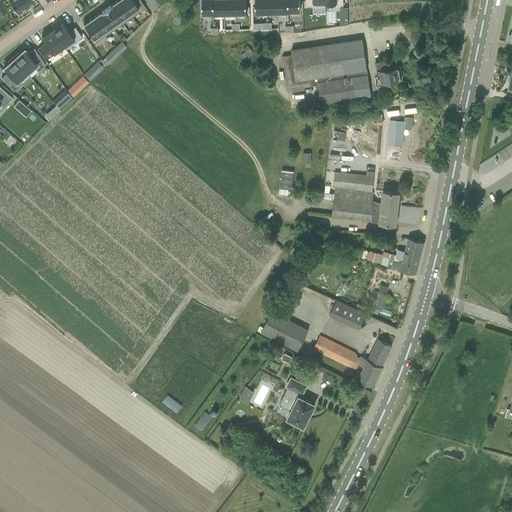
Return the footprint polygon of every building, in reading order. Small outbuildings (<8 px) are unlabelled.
[(7,0),(18,14),(19,14),(18,14),(36,1),(36,2),(37,1),(36,0),(7,0)] [(119,0),(118,0),(110,6),(123,23),(131,17),(119,0)] [(119,0),(131,17),(145,7),(140,0),(119,0)] [(215,12),(215,0),(203,0),(204,12),(215,12)] [(226,12),(226,0),(215,0),(215,12),(226,12)] [(226,0),(226,12),(237,12),(236,0),(226,0)] [(236,0),(237,12),(249,12),(248,0),(236,0)] [(269,11),(269,0),(257,0),(258,12),(269,11)] [(269,0),(269,11),(280,11),(280,0),(269,0)] [(280,0),(280,11),(291,11),(290,0),(280,0)] [(290,0),(291,11),(292,11),(292,10),(303,10),(302,0),(290,0)] [(114,29),(123,23),(110,6),(101,12),(114,29)] [(340,7),(340,25),(348,24),(348,7),(340,7)] [(105,36),(114,29),(101,12),(93,18),(105,36)] [(95,42),(105,36),(93,18),(83,24),(87,29),(95,42)] [(63,22),(52,29),(66,49),(82,37),(75,27),(69,31),(63,22)] [(66,49),(52,29),(41,37),(45,43),(39,47),(47,58),(63,46),(65,49),(66,49)] [(322,104),(371,96),(363,39),(291,50),(292,55),(283,57),(288,89),(319,85),(322,104)] [(19,52),(13,57),(27,73),(34,67),(38,71),(45,64),(34,48),(28,53),(25,50),(26,49),(24,47),(19,52)] [(249,47),(240,56),(246,61),(254,52),(249,47)] [(119,53),(114,48),(109,52),(115,58),(119,53)] [(7,72),(1,77),(13,91),(22,83),(19,80),(27,73),(13,57),(7,63),(2,68),(3,69),(4,69),(7,72)] [(384,83),(400,80),(396,59),(375,63),(378,77),(382,77),(384,83)] [(104,67),(98,61),(93,65),(99,71),(104,67)] [(0,102),(5,107),(12,98),(0,86),(0,102)] [(65,89),(61,93),(69,101),(72,98),(65,89)] [(60,107),(64,102),(58,98),(55,103),(60,107)] [(31,110),(18,100),(13,106),(26,116),(31,110)] [(402,125),(410,126),(411,120),(403,119),(403,122),(391,121),(388,147),(400,148),(402,129),(402,125)] [(311,152),(303,152),(303,164),(311,163),(311,152)] [(294,171),(282,170),(280,187),(288,188),(292,189),(294,171)] [(398,205),(399,196),(400,192),(383,190),(382,203),(373,200),(374,192),(372,192),(374,177),(335,172),(333,186),(335,187),(334,199),(374,204),(373,209),(376,209),(375,212),(381,213),(382,211),(388,212),(389,204),(398,205)] [(379,223),(396,225),(398,205),(389,204),(388,212),(382,211),(381,213),(375,212),(376,209),(373,209),(374,204),(334,199),(332,215),(374,220),(374,222),(379,222),(379,223)] [(304,234),(302,237),(297,242),(296,244),(304,250),(312,240),(304,234)] [(395,260),(418,266),(424,242),(408,238),(402,260),(395,259),(396,255),(384,251),(383,254),(363,249),(363,251),(383,256),(389,258),(395,260)] [(304,250),(296,244),(289,253),(297,259),(304,250)] [(301,265),(308,269),(317,254),(310,250),(301,265)] [(381,263),(383,256),(363,251),(362,253),(358,252),(357,257),(361,258),(362,258),(366,259),(366,260),(381,263)] [(389,258),(383,256),(381,263),(387,265),(389,258)] [(418,266),(395,260),(394,267),(416,273),(418,266)] [(378,292),(374,305),(383,308),(387,295),(378,292)] [(360,328),(366,313),(336,299),(330,314),(360,328)] [(263,327),(260,326),(258,330),(261,332),(298,351),(309,329),(272,311),(263,327)] [(358,379),(373,386),(382,366),(368,359),(361,356),(360,359),(356,357),(357,354),(320,336),(314,348),(356,369),(358,363),(364,366),(358,379)] [(368,359),(382,366),(392,345),(378,339),(368,359)] [(292,357),(285,353),(282,359),(289,363),(292,357)] [(288,386),(285,393),(291,396),(286,407),(292,410),(288,418),(292,420),(291,422),(298,426),(299,424),(304,426),(308,418),(311,412),(315,404),(299,396),(301,393),(302,394),(307,385),(290,377),(286,385),(288,386)] [(245,385),(239,396),(248,401),(254,390),(245,385)]
